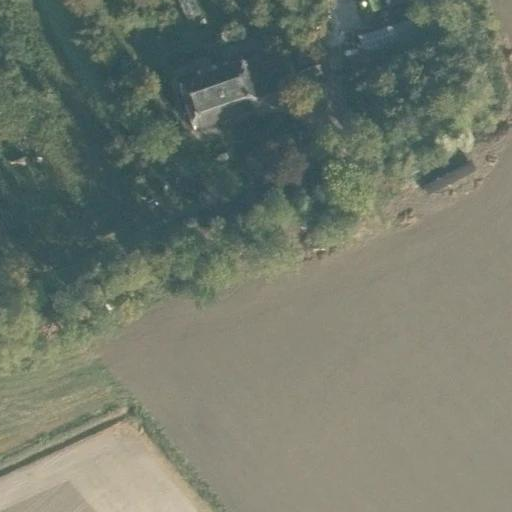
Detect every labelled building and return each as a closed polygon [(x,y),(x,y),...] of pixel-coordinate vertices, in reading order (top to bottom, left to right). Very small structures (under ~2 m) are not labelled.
[(366,60),(430,38),(421,14),(358,35),(366,60)] [(446,43),(429,48),(435,68),(452,62),(446,43)] [(280,50),(178,83),(194,133),(255,113),(250,97),(291,84),(280,50)] [(363,104),(379,98),(374,86),(395,78),(389,64),(353,78),(363,104)] [(394,81),(377,86),(380,97),(397,91),(394,81)] [(425,193),(477,175),(473,164),(421,182),(425,193)]
